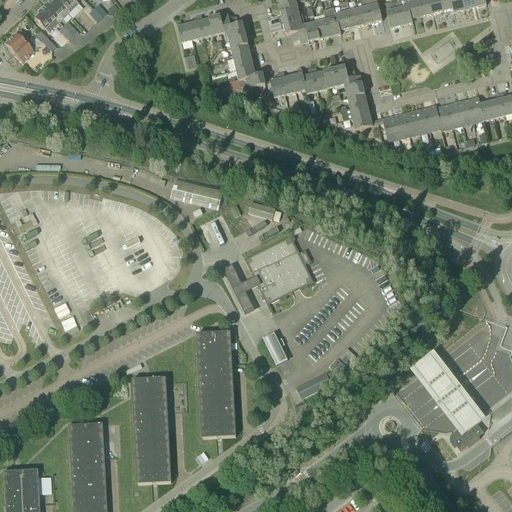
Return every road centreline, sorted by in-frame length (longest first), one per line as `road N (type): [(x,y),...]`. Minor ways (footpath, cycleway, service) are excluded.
road 1 (secondary): [(92,114),(364,200),(479,244),(505,262)]
road 2 (secondary): [(511,238),(96,101)]
road 3 (residential): [(262,0),(277,65),(363,44),(379,107),(497,80),(503,63),(490,11),(511,6)]
road 4 (residential): [(96,101),(122,43),(180,0)]
